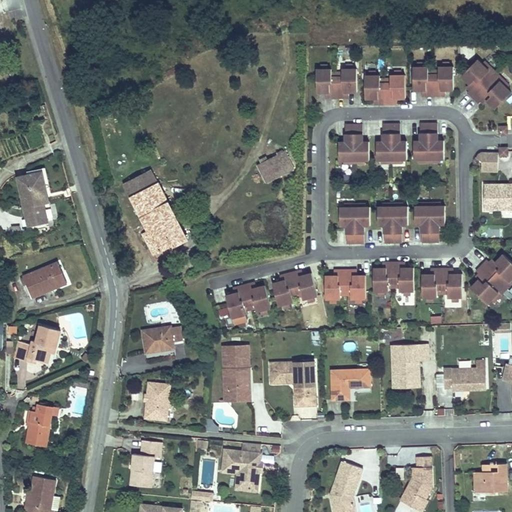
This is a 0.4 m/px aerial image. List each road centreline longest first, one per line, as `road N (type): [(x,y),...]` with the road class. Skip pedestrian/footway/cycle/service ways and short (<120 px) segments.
road 1 (residential): [(30,0),(112,289),(111,358),(86,511)]
road 2 (residential): [(460,141),(460,115),(337,113),(318,128),(318,252)]
road 3 (residential): [(318,252),(462,251),(460,141)]
road 4 (residential): [(294,511),(299,467),(320,442),(446,435)]
road 5 (unknown): [(108,275),(198,246),(247,172)]
